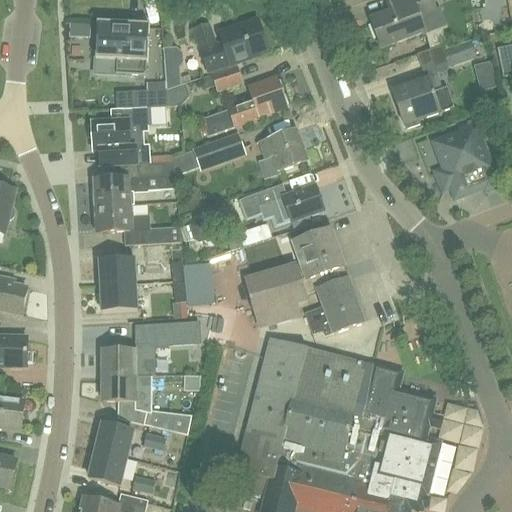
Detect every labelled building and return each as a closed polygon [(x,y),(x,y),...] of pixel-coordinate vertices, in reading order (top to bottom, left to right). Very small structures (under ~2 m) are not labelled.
[(406,0),(409,7),(372,21),(382,49),(426,34),(420,19),(437,13),(432,0),(406,0)] [(97,23),(95,61),(118,62),(117,75),(147,76),(149,26),(97,23)] [(193,30),(201,53),(208,74),(230,66),(231,67),(268,53),(257,23),(220,37),(223,46),(217,47),(209,24),(193,30)] [(79,49),(94,48),(93,36),(78,38),(79,49)] [(448,70),(477,60),(471,42),(442,52),(448,70)] [(511,47),(497,50),(502,79),(511,76),(511,47)] [(490,62),(474,65),(480,90),(496,86),(490,62)] [(211,76),(202,79),(206,90),(215,88),(217,93),(243,85),(237,68),(211,76)] [(270,115),(287,108),(277,81),(249,91),(253,103),(200,121),(207,139),(270,117),(270,115)] [(419,121),(454,109),(447,88),(434,93),(430,81),(393,94),(404,127),(406,126),(407,130),(420,126),(419,121)] [(167,91),(116,94),(117,111),(117,112),(122,111),(148,110),(168,109),(167,91)] [(92,128),(88,129),(89,139),(93,140),(93,152),(101,151),(102,169),(119,168),(120,168),(120,167),(135,166),(173,164),(173,160),(173,159),(150,160),(149,151),(144,151),(144,147),(143,130),(149,129),(148,110),(122,111),(117,112),(117,111),(111,112),(111,125),(92,125),(92,128)] [(485,194),(497,189),(490,170),(491,170),(479,138),(484,136),(479,121),(460,128),(462,134),(446,140),(438,156),(444,171),(437,174),(444,192),(442,195),(443,196),(445,192),(451,190),(455,200),(483,189),(485,194)] [(279,173),(306,163),(295,132),(260,144),(266,161),(274,158),(279,173)] [(193,152),(173,160),(173,164),(173,169),(196,160),(200,171),(244,155),(238,137),(194,153),(193,152)] [(96,192),(91,192),(92,209),(129,208),(129,207),(134,207),(133,195),(147,194),(147,193),(147,180),(174,179),(173,169),(173,164),(135,166),(135,181),(127,181),(120,181),(95,183),(96,192)] [(315,188),(287,198),(282,186),(238,202),(245,223),(260,218),(262,224),(272,221),(275,230),(324,213),(315,188)] [(0,234),(4,235),(7,222),(11,221),(13,218),(14,214),(13,211),(11,208),(14,191),(0,187),(0,234)] [(129,208),(92,209),(93,225),(97,225),(98,235),(124,233),(130,233),(130,232),(138,231),(139,247),(142,247),(163,245),(181,244),(180,229),(151,231),(150,216),(129,217),(129,208)] [(306,282),(344,268),(330,231),(293,244),(300,266),(306,282)] [(101,288),(135,286),(133,261),(99,263),(101,288)] [(175,305),(186,304),(183,264),(171,265),(175,305)] [(300,266),(297,267),(296,266),(244,280),(258,332),(302,320),(298,308),(309,304),(305,296),(317,292),(323,309),(305,315),(313,336),(323,333),(325,339),(364,325),(344,268),(306,282),(300,266)] [(14,281),(0,278),(0,310),(21,315),(27,288),(14,286),(14,281)] [(135,286),(101,288),(102,313),(136,311),(135,286)] [(102,353),(102,378),(151,378),(155,378),(155,348),(172,347),(170,322),(144,324),(146,348),(134,348),(134,353),(102,353)] [(0,339),(0,366),(26,367),(27,340),(0,339)] [(409,511),(410,510),(420,511),(421,511),(422,510),(425,511),(428,498),(426,497),(426,495),(444,499),(457,448),(439,444),(440,441),(429,439),(429,441),(425,440),(428,428),(436,430),(440,417),(431,415),(435,401),(398,392),(402,374),(358,362),(358,364),(307,350),(270,340),(232,487),(267,496),(262,511),(292,511),(293,511),(294,511),(409,511)] [(102,378),(102,403),(118,403),(135,403),(135,411),(146,414),(143,427),(187,437),(191,418),(151,413),(151,378),(102,378)] [(189,392),(203,393),(204,380),(189,379),(189,392)] [(0,429),(21,431),(24,404),(0,400),(0,429)] [(95,453),(125,460),(132,433),(102,426),(95,453)] [(163,454),(166,440),(146,435),(143,449),(163,454)] [(118,487),(125,460),(95,453),(89,480),(118,487)] [(0,487),(8,489),(15,462),(0,458),(0,487)] [(133,491),(152,496),(155,483),(136,479),(133,491)] [(129,511),(130,510),(118,507),(84,499),(80,511),(129,511)]
